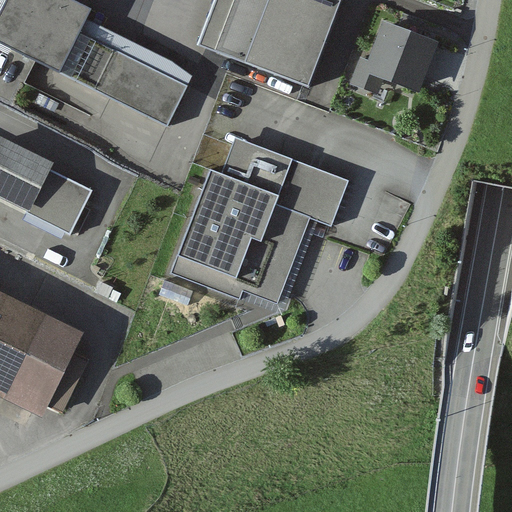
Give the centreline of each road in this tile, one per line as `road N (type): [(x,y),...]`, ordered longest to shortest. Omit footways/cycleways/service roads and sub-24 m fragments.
road 1 (residential): [(0,482),(352,322),(385,288),(423,222),(456,140),(488,0)]
road 2 (trunk): [(511,148),(455,511)]
